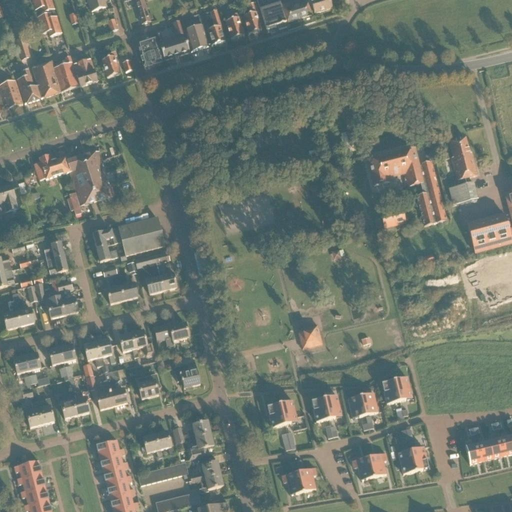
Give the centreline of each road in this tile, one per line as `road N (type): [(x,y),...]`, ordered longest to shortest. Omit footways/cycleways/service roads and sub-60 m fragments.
road 1 (residential): [(14,453),(223,399)]
road 2 (residential): [(94,327),(73,241),(78,231),(175,204)]
road 3 (residential): [(424,418),(323,452),(237,465)]
road 4 (tertiary): [(326,61),(414,70),(511,57)]
road 5 (tertiary): [(151,114),(326,61)]
road 6 (tertiary): [(0,161),(151,114)]
road 7 (residential): [(0,76),(126,37)]
road 8 (residential): [(126,37),(243,0)]
